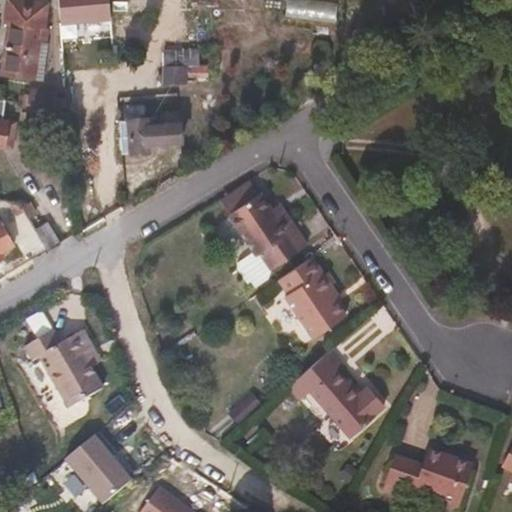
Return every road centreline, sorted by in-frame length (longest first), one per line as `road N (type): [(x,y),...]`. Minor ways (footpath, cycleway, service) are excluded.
road 1 (residential): [(0,302),(281,137),(396,309),(441,353),(490,362)]
road 2 (track): [(292,510),(170,432),(137,371),(99,246)]
